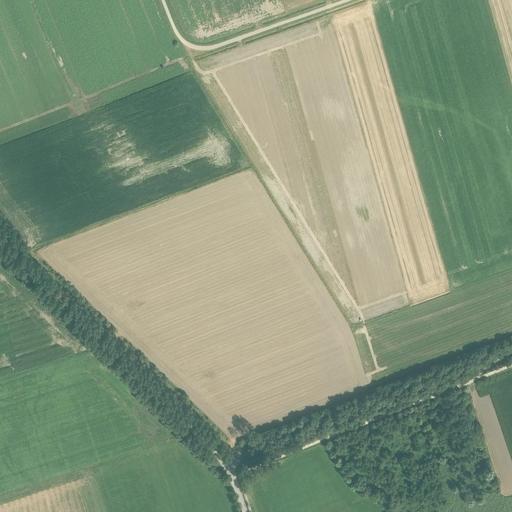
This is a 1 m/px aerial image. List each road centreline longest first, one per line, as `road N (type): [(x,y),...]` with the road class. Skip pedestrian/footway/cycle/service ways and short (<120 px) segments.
road 1 (tertiary): [(231,474),(196,428),(0,239)]
road 2 (unclassified): [(231,474),(511,365)]
road 3 (unclassified): [(348,0),(208,48),(180,39),(162,0)]
